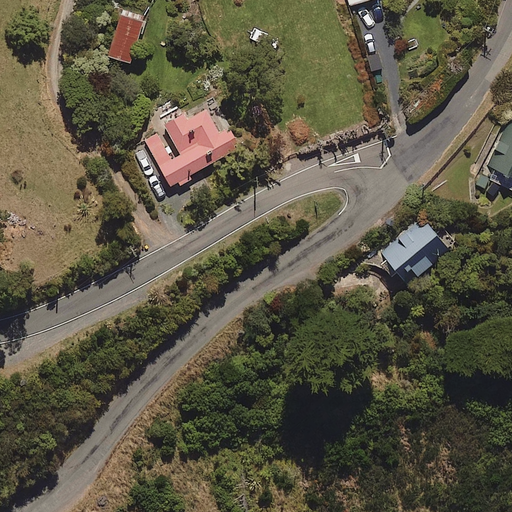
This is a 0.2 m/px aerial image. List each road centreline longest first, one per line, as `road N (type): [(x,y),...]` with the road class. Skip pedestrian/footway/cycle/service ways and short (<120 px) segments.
road 1 (secondary): [(405,169),(173,352),(21,511)]
road 2 (tertiary): [(0,328),(77,305),(312,179),(353,168),(405,169)]
road 3 (secondary): [(511,16),(469,97),(405,169)]
